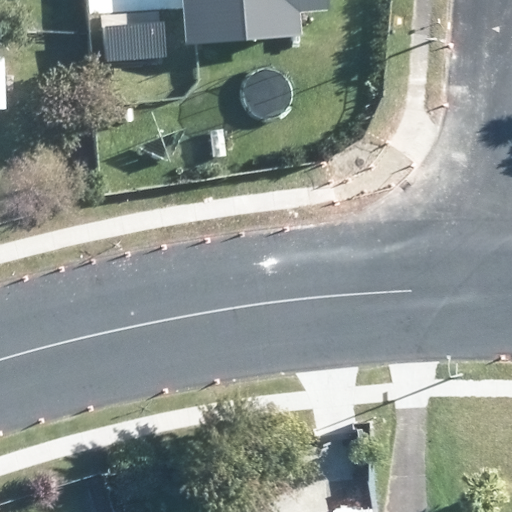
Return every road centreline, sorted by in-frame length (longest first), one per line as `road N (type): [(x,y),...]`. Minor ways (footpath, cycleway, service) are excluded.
road 1 (residential): [(0,357),(240,309),(487,286)]
road 2 (residential): [(508,0),(487,286)]
